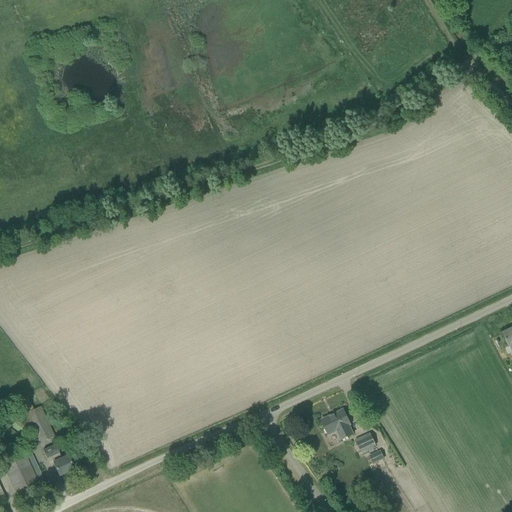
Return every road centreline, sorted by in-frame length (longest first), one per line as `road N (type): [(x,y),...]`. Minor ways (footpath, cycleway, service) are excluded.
road 1 (track): [(465,64),(401,116),(0,250)]
road 2 (unclassified): [(52,511),(511,302)]
